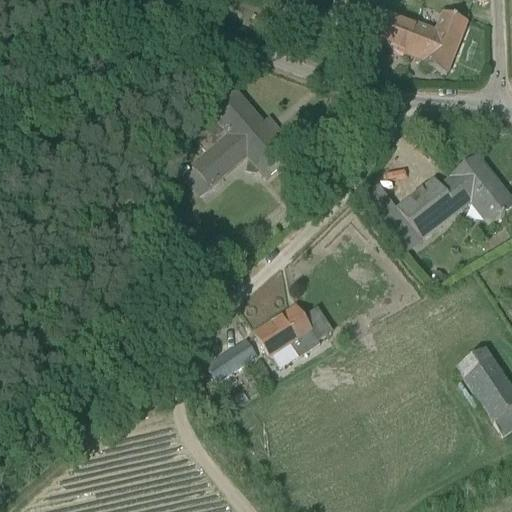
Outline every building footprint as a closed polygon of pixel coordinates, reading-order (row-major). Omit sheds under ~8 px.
[(446,79),(467,26),(442,16),(435,36),(381,14),(369,45),(423,65),(421,69),(446,79)] [(255,179),(256,171),(265,182),(290,161),(272,140),(277,135),(267,124),(262,129),(233,95),(208,115),(209,116),(200,123),(186,135),(206,159),(193,171),(210,191),(246,160),(247,161),(244,177),(255,179)] [(409,203),(396,213),(422,247),(470,209),(487,230),(511,210),(511,207),(476,161),(450,181),(451,182),(439,191),(434,184),(420,194),(421,196),(410,204),(409,203)] [(184,296),(199,282),(187,270),(173,284),(184,296)] [(445,280),(434,275),(428,288),(440,293),(445,280)] [(299,363),(319,349),(294,311),(254,338),(262,350),(271,363),(273,361),(280,373),(298,361),(299,363)] [(221,360),(205,370),(217,389),(257,361),(245,344),(221,360)] [(511,433),(511,395),(484,352),(454,371),(499,441),(511,433)]
